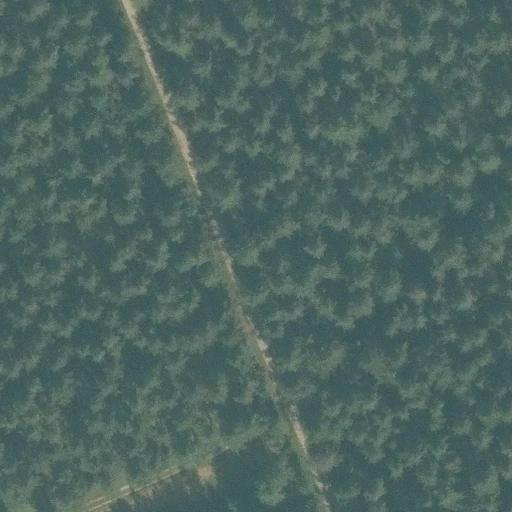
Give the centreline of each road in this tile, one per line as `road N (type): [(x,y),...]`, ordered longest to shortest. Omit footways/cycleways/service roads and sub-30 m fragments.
road 1 (unknown): [(121,0),(279,399)]
road 2 (track): [(324,511),(279,399)]
